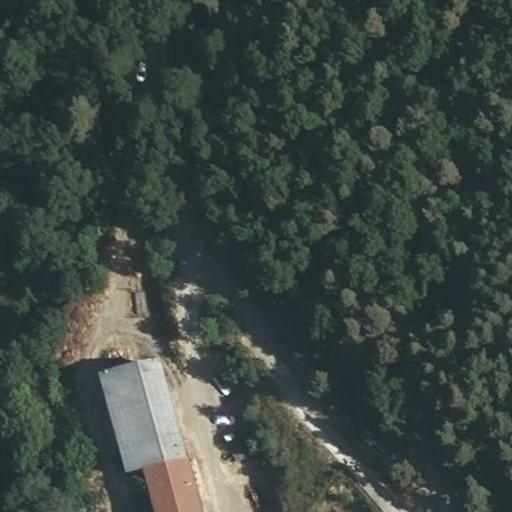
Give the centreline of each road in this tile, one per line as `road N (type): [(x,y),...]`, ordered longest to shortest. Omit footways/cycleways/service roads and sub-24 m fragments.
road 1 (track): [(446,511),(422,393),(424,272),(475,0)]
road 2 (track): [(201,259),(238,298),(296,399),(402,511)]
